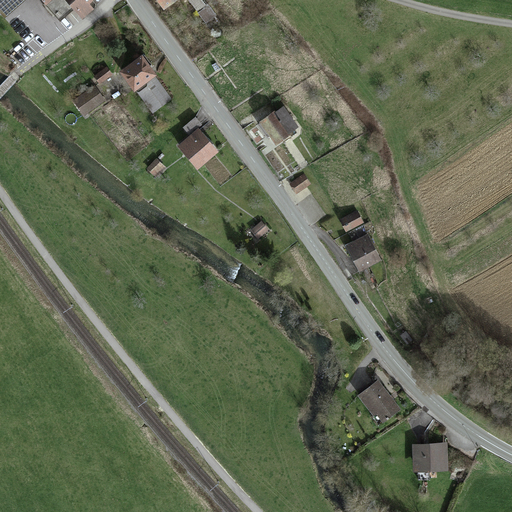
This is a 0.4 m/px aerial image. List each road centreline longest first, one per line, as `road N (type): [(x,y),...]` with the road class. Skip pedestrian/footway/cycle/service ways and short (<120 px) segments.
road 1 (primary): [(511,455),(403,373),(135,0)]
road 2 (track): [(393,0),(511,25)]
